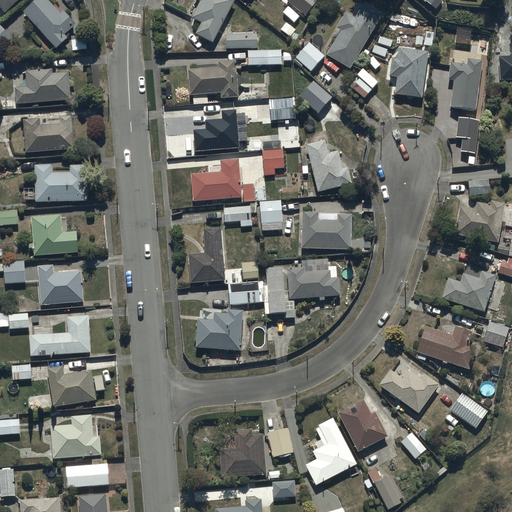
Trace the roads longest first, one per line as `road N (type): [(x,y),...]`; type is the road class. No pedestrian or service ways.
road 1 (residential): [(154,399),(295,378),(357,338),(391,277),(410,164)]
road 2 (residential): [(133,0),(128,81),(154,399)]
